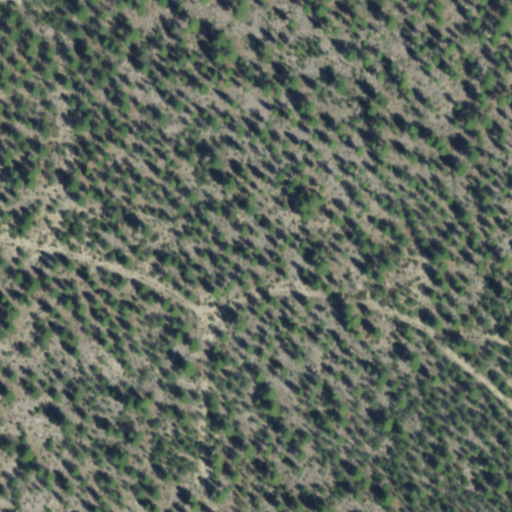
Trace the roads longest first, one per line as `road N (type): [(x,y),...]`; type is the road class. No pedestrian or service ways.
road 1 (track): [(0,273),(92,279),(244,353),(406,321),(468,338),(511,375)]
road 2 (track): [(244,353),(239,511)]
